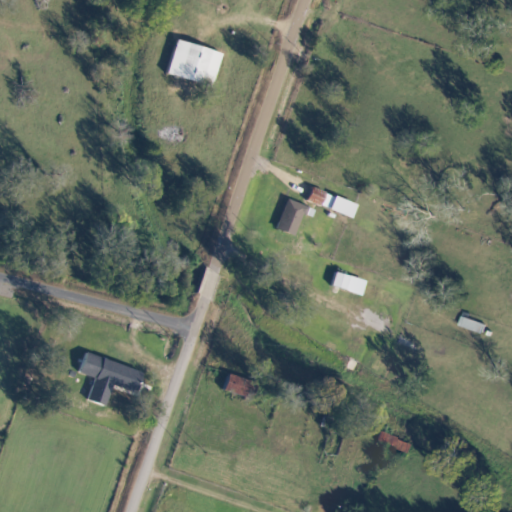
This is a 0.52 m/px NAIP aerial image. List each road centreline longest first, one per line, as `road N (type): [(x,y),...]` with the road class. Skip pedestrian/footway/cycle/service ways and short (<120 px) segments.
road 1 (tertiary): [(209,268),(300,0)]
road 2 (tertiary): [(129,511),(199,297)]
road 3 (residential): [(189,323),(0,274)]
